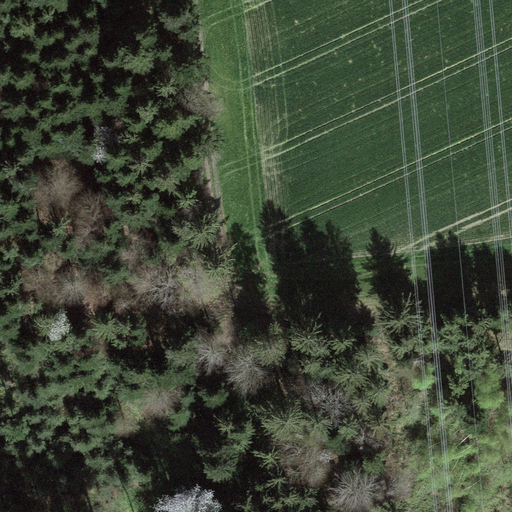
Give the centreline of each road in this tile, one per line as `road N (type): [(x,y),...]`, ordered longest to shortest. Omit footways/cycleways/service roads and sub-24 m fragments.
road 1 (track): [(210,181),(158,402),(150,511)]
road 2 (track): [(195,0),(221,312)]
